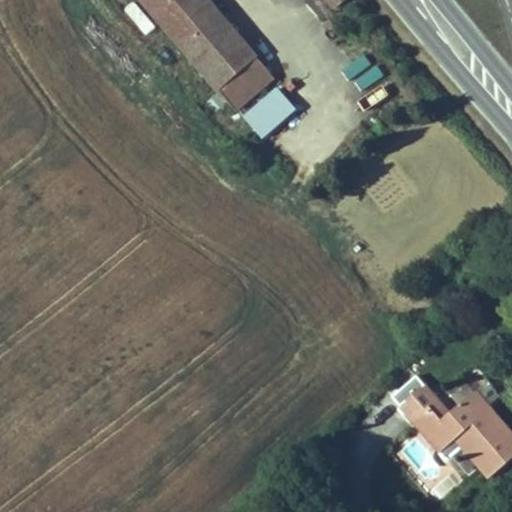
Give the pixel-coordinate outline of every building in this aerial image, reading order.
[(229,26),(206,0),(142,0),(191,58),(229,26)] [(346,0),(328,0),(336,9),(346,0)] [(144,33),(153,27),(137,4),(128,11),(144,33)] [(273,78),(229,26),(191,58),(235,110),(273,78)] [(371,92),(391,78),(381,65),(361,79),(371,92)] [(414,422),(439,401),(425,385),(400,406),(414,422)] [(511,458),(511,433),(475,391),(449,414),(439,401),(414,422),(440,453),(456,439),(489,478),(511,458)]
